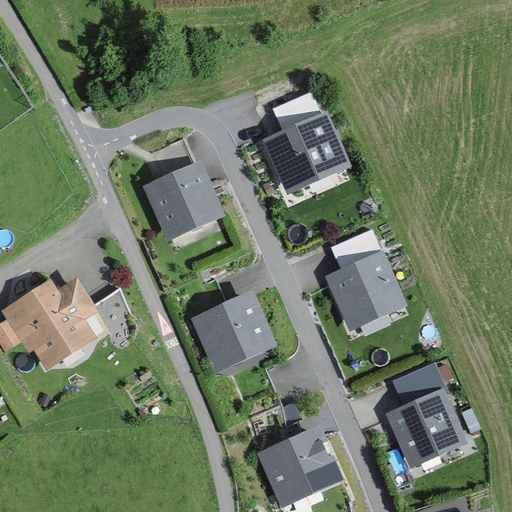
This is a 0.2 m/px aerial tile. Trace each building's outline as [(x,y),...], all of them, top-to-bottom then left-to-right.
[(271,144),(289,185),(342,161),(323,120),(271,144)] [(152,190),(170,231),(215,211),(197,170),(152,190)] [(334,280),(352,321),(398,301),(380,260),(334,280)] [(57,299),(51,289),(21,308),(53,358),(83,339),(72,322),(91,310),(76,286),(57,299)] [(199,322),(217,363),(268,341),(250,300),(199,322)] [(406,400),(446,382),(437,361),(396,380),(406,400)] [(394,417),(413,458),(458,438),(440,397),(394,417)] [(266,457),(284,498),(334,475),(316,434),(266,457)]
